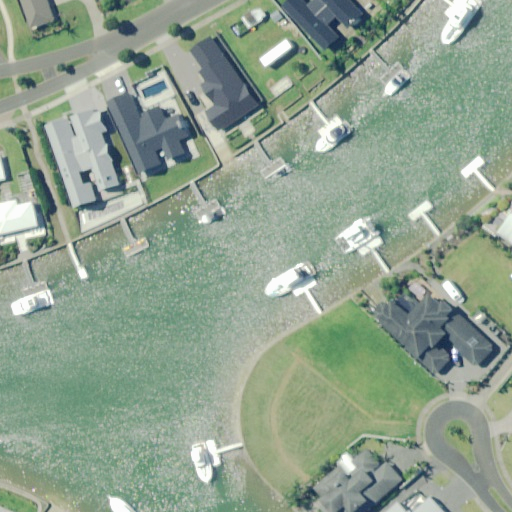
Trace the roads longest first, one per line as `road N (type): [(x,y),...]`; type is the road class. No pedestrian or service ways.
road 1 (residential): [(487,475),(445,455),(432,431),(442,402),(458,401),(478,426)]
road 2 (residential): [(109,48),(70,78),(0,106)]
